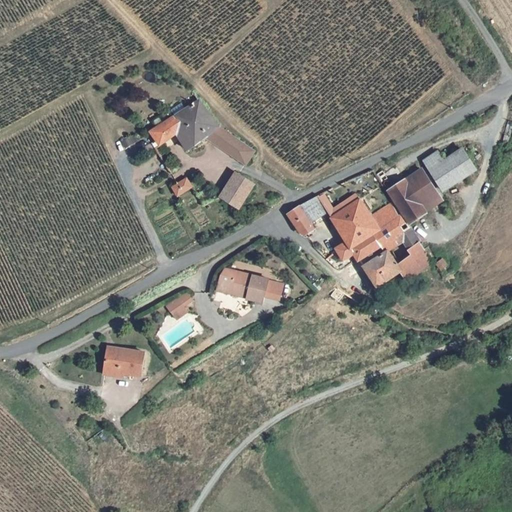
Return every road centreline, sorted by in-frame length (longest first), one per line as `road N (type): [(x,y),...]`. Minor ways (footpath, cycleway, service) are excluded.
road 1 (track): [(194,511),(259,432),(511,315)]
road 2 (unclassified): [(269,217),(0,354)]
road 3 (unclassified): [(511,86),(269,217)]
